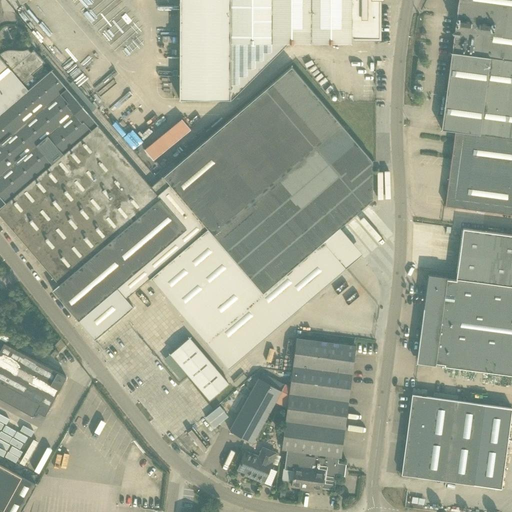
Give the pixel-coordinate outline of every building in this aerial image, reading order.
[(179,0),(179,99),(230,99),(231,43),(351,44),(351,36),(354,36),(354,38),(378,37),(378,0),(179,0)] [(511,0),(458,0),(454,31),(451,34),(453,37),(441,129),(455,131),(445,206),(511,214),(511,0)] [(94,340),(121,317),(133,307),(125,298),(149,278),(149,279),(150,277),(228,368),(346,268),(339,260),(323,241),(369,202),(372,199),(372,162),(372,160),(343,126),(292,67),(162,177),(154,183),(150,186),(80,104),(69,92),(51,70),(48,73),(42,65),(45,63),(34,50),(31,52),(28,49),(25,50),(22,50),(20,50),(12,50),(8,50),(4,51),(1,52),(0,53),(0,197),(5,203),(0,207),(0,215),(59,284),(52,290),(94,340)] [(180,118),(142,148),(151,160),(189,129),(180,118)] [(428,275),(424,308),(416,363),(435,365),(435,363),(445,364),(444,366),(495,373),(511,375),(511,235),(461,228),(456,278),(456,280),(447,279),(447,277),(428,275)] [(353,237),(349,240),(359,252),(363,249),(353,237)] [(188,338),(170,354),(210,400),(228,384),(188,338)] [(297,339),(290,388),(287,408),(281,450),(287,451),(306,453),(314,454),(318,454),(325,456),(338,457),(341,457),(355,346),(297,339)] [(65,377),(0,341),(0,398),(32,416),(35,411),(44,416),(65,377)] [(54,358),(59,353),(55,350),(50,355),(54,358)] [(282,391),(285,385),(263,372),(260,378),(282,391)] [(253,444),(276,402),(282,391),(260,378),(229,431),(253,444)] [(276,402),(287,408),(290,388),(285,385),(282,391),(276,402)] [(511,408),(502,407),(412,394),(401,474),(491,487),(501,488),(511,408)] [(220,406),(206,417),(214,427),(228,416),(220,406)] [(201,455),(206,451),(191,428),(182,435),(186,441),(190,439),(201,455)] [(272,463),(276,452),(262,447),(258,456),(245,450),(237,469),(250,475),(249,477),(264,483),(272,463)] [(325,456),(325,458),(317,457),(318,454),(314,454),(314,457),(305,456),(306,453),(287,451),(285,469),(283,469),(281,480),(292,482),(292,486),(305,488),(305,490),(321,492),(321,487),(334,489),(336,474),(341,475),(342,472),(343,467),(342,467),(342,464),(337,464),(338,457),(325,456)] [(0,511),(20,511),(36,485),(0,464),(0,511)]
